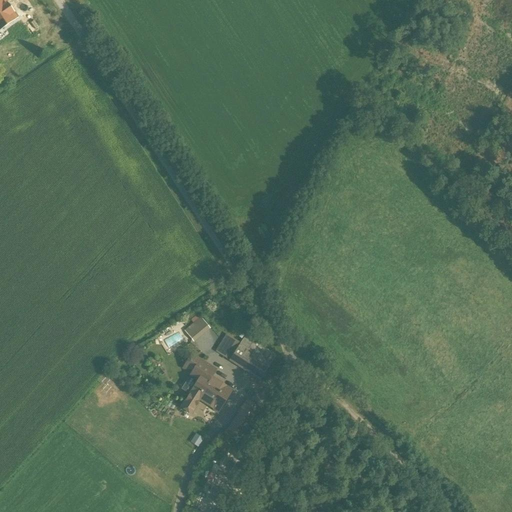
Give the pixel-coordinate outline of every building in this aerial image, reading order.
[(3,0),(0,0),(0,30),(16,19),(17,18),(3,0)] [(16,19),(0,30),(0,35),(16,58),(34,44),(16,19)] [(197,342),(212,328),(199,314),(184,329),(197,342)] [(263,343),(247,333),(240,344),(271,363),(275,356),(261,347),(263,343)] [(227,335),(217,352),(260,380),(271,363),(240,344),(227,335)] [(215,370),(201,361),(190,378),(198,382),(181,408),(190,414),(199,400),(218,412),(231,391),(210,378),(215,370)] [(261,411),(248,402),(228,434),(241,442),(261,411)] [(159,430),(150,452),(156,454),(159,446),(169,451),(175,436),(159,430)] [(203,439),(196,435),(190,444),(197,448),(203,439)] [(213,484),(217,465),(209,464),(206,483),(213,484)]
